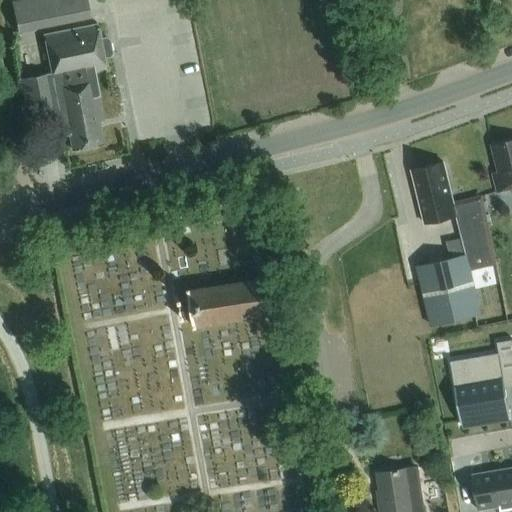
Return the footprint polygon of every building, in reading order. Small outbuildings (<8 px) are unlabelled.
[(89,17),(85,0),(22,0),(13,2),(19,31),(89,17)] [(106,70),(103,58),(109,57),(112,53),(109,39),(106,37),(100,38),(97,24),(43,35),(43,36),(44,36),(51,72),(19,79),(26,114),(51,109),(53,119),(59,118),(62,135),(68,134),(71,150),(102,144),(98,122),(103,121),(98,96),(99,96),(95,72),(106,70)] [(498,192),(511,187),(511,140),(492,145),(499,172),(493,173),(498,192)] [(454,203),(444,162),(412,170),(425,223),(456,216),(466,254),(417,266),(432,326),(481,314),(471,270),(496,264),(482,196),(454,203)] [(194,328),(270,315),(264,277),(188,290),(190,300),(179,302),(182,320),(193,318),(194,328)] [(454,381),(461,422),(510,413),(505,386),(511,384),(511,339),(497,342),(499,353),(475,357),(478,377),(454,381)] [(314,445),(302,447),(306,469),(318,467),(314,445)] [(413,511),(407,467),(377,472),(381,498),(379,499),(380,511),(413,511)] [(511,467),(493,471),(499,507),(500,511),(511,509),(511,467)] [(478,510),(499,507),(493,471),(472,475),(478,510)]
